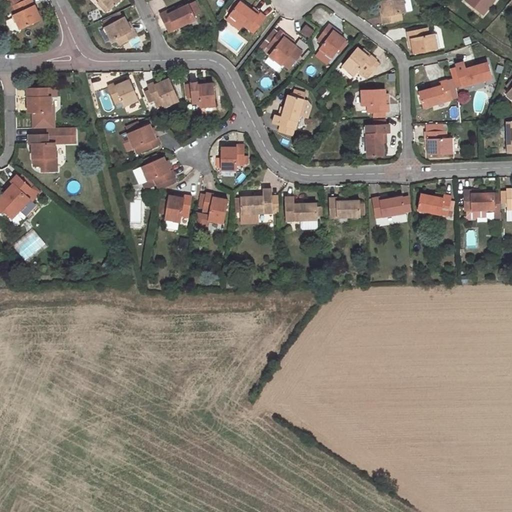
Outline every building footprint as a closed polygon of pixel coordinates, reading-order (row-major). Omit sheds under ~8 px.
[(13,6),(25,0),(11,0),(7,2),(13,15),(16,13),(13,6)] [(32,0),(25,0),(13,6),(16,13),(13,15),(20,29),(41,19),(32,0)] [(110,7),(102,0),(98,0),(99,1),(98,3),(106,12),(110,7)] [(102,0),(110,7),(111,9),(119,0),(102,0)] [(230,13),(239,2),(235,0),(227,11),(230,13)] [(405,12),(405,11),(402,0),(385,0),(381,1),(383,16),(381,16),(383,24),(402,20),(401,13),(405,12)] [(402,0),(405,11),(410,10),(408,0),(402,0)] [(465,0),(465,1),(482,15),(493,0),(465,0)] [(266,17),(260,12),(257,15),(251,10),(240,1),(239,2),(230,13),(230,14),(231,15),(243,24),(254,33),(266,17)] [(161,18),(168,32),(196,18),(189,5),(176,11),(169,14),(167,11),(159,15),(161,18)] [(103,22),(105,26),(123,17),(120,13),(103,22)] [(243,24),(231,15),(227,20),(239,29),(243,24)] [(123,17),(105,26),(104,27),(112,41),(116,39),(119,45),(137,36),(133,29),(131,30),(123,16),(123,17)] [(163,34),(168,32),(161,18),(157,21),(158,23),(163,34)] [(331,56),(332,57),(345,40),(340,36),(333,31),(335,29),(329,24),(317,40),(322,44),(319,48),(321,49),(331,56)] [(300,32),(308,38),(313,31),(305,25),(300,32)] [(411,38),(414,53),(437,49),(433,34),(428,35),(426,28),(407,31),(408,39),(411,38)] [(270,42),(278,32),(274,29),(266,39),(270,42)] [(296,47),(284,37),(285,35),(279,31),(278,32),(270,42),(267,46),(273,51),(269,55),(282,64),(283,63),(289,68),(302,52),(296,47)] [(270,42),(266,39),(259,47),(269,55),(273,51),(267,46),(270,42)] [(367,79),(373,70),(371,68),(376,61),(377,60),(371,55),(369,58),(357,48),(342,65),(354,76),(358,71),(367,79)] [(331,56),(321,49),(316,55),(326,62),(331,56)] [(371,68),(373,70),(379,63),(376,61),(371,68)] [(456,68),(461,85),(461,86),(492,77),(487,63),(474,66),(466,69),(465,65),(464,62),(455,64),(456,68)] [(450,70),(455,86),(461,85),(456,68),(450,70)] [(149,90),(153,99),(156,105),(161,102),(163,106),(178,100),(169,78),(156,84),(155,82),(147,86),(149,90)] [(121,101),(123,106),(138,100),(129,80),(116,85),(115,84),(107,87),(115,104),(121,101)] [(447,80),(439,82),(440,86),(431,88),(418,92),(423,108),(452,98),(447,82),(447,80)] [(447,82),(452,98),(455,97),(451,81),(447,82)] [(190,88),(192,97),(192,103),(198,103),(199,106),(215,105),(213,83),(198,85),(197,82),(190,83),(190,88)] [(39,88),(34,88),(27,88),(28,112),(33,112),(51,111),(51,97),(56,97),(55,88),(39,88)] [(367,112),(373,112),(385,111),(388,111),(387,104),(385,104),(384,89),(362,90),(362,105),(367,105),(367,112)] [(149,101),(153,99),(149,90),(145,92),(149,101)] [(282,116),(278,115),(275,114),(273,123),(280,125),(294,129),(298,115),(306,117),(309,107),(306,101),(302,100),(303,99),(288,95),(284,108),(282,116)] [(126,112),(139,107),(137,102),(124,107),(126,112)] [(51,111),(33,112),(33,127),(54,127),(54,114),(51,111)] [(128,133),(140,128),(137,122),(125,127),(128,133)] [(383,155),(383,143),(382,133),(386,133),(389,133),(388,123),(384,124),(373,124),(366,125),(368,156),(383,155)] [(138,146),(141,152),(160,144),(157,137),(155,138),(149,124),(140,128),(128,133),(134,148),(138,146)] [(294,129),(280,125),(278,131),(292,135),(294,129)] [(41,166),(42,172),(57,171),(57,158),(56,158),(56,144),(76,144),(75,135),(69,135),(69,131),(54,131),(55,134),(28,135),(29,143),(32,143),(33,158),(34,158),(34,166),(41,166)] [(428,140),(428,154),(451,153),(451,138),(446,138),(446,131),(425,132),(425,140),(428,140)] [(244,164),(244,162),(244,156),(244,145),(237,145),(237,148),(221,148),(221,169),(237,169),(237,165),(244,164)] [(159,159),(157,153),(146,158),(148,163),(159,159)] [(163,157),(159,159),(148,163),(141,166),(147,181),(153,178),(156,185),(157,184),(158,187),(173,181),(172,178),(174,177),(171,169),(169,170),(163,157)] [(145,189),(156,185),(153,178),(147,181),(141,166),(133,169),(139,184),(143,182),(145,189)] [(25,182),(27,179),(22,175),(20,177),(17,175),(11,182),(13,183),(0,197),(0,210),(4,214),(5,212),(12,218),(31,198),(33,200),(41,192),(34,185),(31,188),(25,182)] [(34,185),(27,179),(25,182),(31,188),(34,185)] [(263,196),(254,197),(240,197),(240,198),(241,213),(241,223),(258,222),(257,212),(272,212),(272,210),(272,196),(271,189),(262,190),(262,192),(263,196)] [(506,203),(507,221),(511,220),(511,189),(506,190),(506,192),(506,195),(502,195),(502,203),(506,203)] [(471,194),(471,190),(463,191),(463,203),(464,210),(466,210),(466,217),(485,217),(485,209),(493,209),(493,213),(499,213),(498,198),(494,199),(494,193),(480,194),(471,194)] [(214,194),(206,192),(203,213),(197,212),(195,226),(209,228),(210,219),(225,222),(228,198),(214,196),(214,194)] [(206,192),(200,192),(197,212),(203,213),(206,192)] [(451,197),(443,195),(442,198),(434,197),(420,194),(417,209),(447,215),(451,197)] [(168,200),(165,213),(164,218),(181,221),(181,216),(188,217),(191,196),(184,195),(183,198),(168,195),(168,200)] [(381,200),(380,197),(372,199),(375,218),(405,212),(402,197),(402,196),(388,199),(381,200)] [(294,204),(294,200),(294,197),(284,197),(285,220),(300,220),(300,227),(303,229),(316,228),(315,219),(317,219),(317,215),(317,208),(316,203),(303,204),(294,204)] [(336,198),(329,198),(329,216),(329,217),(360,216),(359,200),(345,201),(337,201),(336,198)] [(159,212),(165,213),(168,200),(161,199),(159,212)] [(464,210),(463,203),(457,203),(458,217),(466,217),(466,210),(464,210)] [(258,214),(259,222),(272,221),(272,213),(258,214)] [(165,220),(164,228),(177,229),(178,222),(165,220)] [(104,266),(109,270),(116,261),(111,257),(104,266)]
